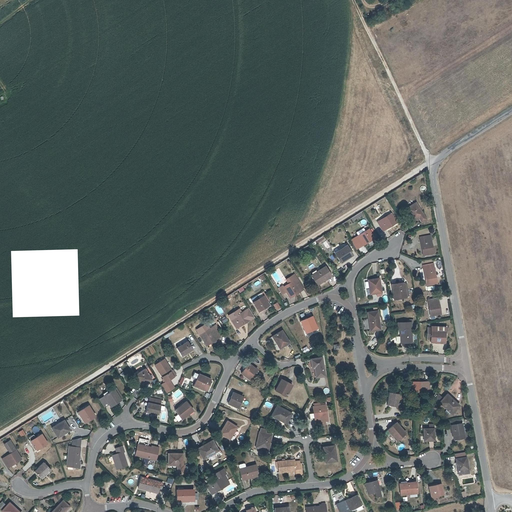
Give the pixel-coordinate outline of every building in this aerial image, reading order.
[(417,203),(408,209),(415,221),(420,218),(423,222),(427,219),(417,203)] [(362,211),(355,215),(352,218),(354,220),(364,214),(362,211)] [(385,231),(398,222),(392,213),(379,222),(385,231)] [(365,228),(358,232),(360,235),(357,237),(363,246),(376,238),(370,229),(367,231),(365,228)] [(424,254),(434,253),(432,235),(422,237),(424,254)] [(363,246),(357,237),(352,240),(358,249),(363,246)] [(341,262),(353,254),(347,245),(335,253),(341,262)] [(428,285),(437,283),(434,263),(424,265),(428,285)] [(319,285),(333,276),(327,267),(313,275),(319,285)] [(295,274),(287,279),(290,283),(298,279),(295,274)] [(371,294),(381,293),(379,278),(369,280),(371,294)] [(305,289),(298,279),(290,283),(285,287),(284,285),(280,287),(284,294),(288,292),(292,298),(305,289)] [(408,284),(405,284),(404,282),(393,284),(395,294),(406,292),(406,291),(409,291),(408,284)] [(260,311),(271,305),(266,295),(255,302),(260,311)] [(432,315),(442,313),(438,297),(429,299),(432,315)] [(238,328),(252,319),(246,310),(233,319),(238,328)] [(371,330),(380,329),(378,311),(369,312),(371,330)] [(308,333),(319,328),(313,317),(303,322),(308,333)] [(413,342),(412,322),(399,323),(399,329),(400,329),(401,342),(413,342)] [(205,332),(202,334),(208,345),(212,343),(217,339),(222,336),(220,332),(222,331),(218,324),(211,328),(209,325),(203,329),(205,332)] [(433,330),(432,338),(432,341),(436,341),(445,341),(446,341),(446,335),(448,335),(448,326),(437,326),(433,326),(433,330)] [(283,347),(291,341),(284,330),(275,336),(283,347)] [(183,356),(194,349),(189,342),(178,348),(183,356)] [(325,358),(313,360),(315,368),(317,368),(318,377),(327,376),(325,358)] [(173,370),(171,371),(164,361),(156,367),(166,382),(170,380),(176,375),(173,370)] [(250,380),(258,369),(250,363),(242,373),(250,380)] [(144,386),(154,380),(147,369),(137,375),(144,386)] [(207,390),(211,379),(201,374),(196,385),(207,390)] [(187,388),(189,379),(181,377),(179,386),(187,388)] [(288,396),(294,385),(283,378),(277,389),(288,396)] [(170,380),(166,382),(162,385),(167,393),(175,388),(170,380)] [(416,383),(409,383),(410,388),(410,391),(431,391),(432,381),(418,381),(416,381),(416,383)] [(127,398),(120,387),(116,389),(123,400),(127,398)] [(112,407),(123,400),(116,389),(106,396),(112,407)] [(399,406),(400,393),(391,392),(389,404),(399,406)] [(240,409),(245,398),(235,393),(230,404),(240,409)] [(442,394),(438,397),(441,401),(452,413),(461,406),(450,394),(445,398),(442,394)] [(152,397),(151,401),(150,401),(147,409),(160,413),(163,405),(164,400),(152,397)] [(184,418),(196,410),(189,401),(178,410),(184,418)] [(327,404),(326,404),(323,404),(322,403),(322,402),(317,402),(317,405),(315,405),(318,422),(327,420),(329,420),(327,404)] [(289,423),(294,413),(279,405),(274,415),(289,423)] [(87,423),(97,416),(90,406),(80,412),(87,423)] [(60,436),(71,429),(66,420),(54,427),(60,436)] [(231,440),(238,427),(229,421),(221,433),(231,440)] [(399,440),(408,432),(400,422),(390,429),(399,440)] [(466,432),(463,422),(453,425),(455,435),(456,436),(458,435),(458,434),(460,434),(461,435),(461,438),(467,437),(469,436),(468,432),(466,432)] [(269,433),(270,428),(265,427),(259,447),(271,450),(275,434),(269,433)] [(426,441),(436,441),(436,428),(425,429),(426,441)] [(43,435),(38,437),(36,434),(31,437),(39,449),(49,443),(43,435)] [(9,449),(11,448),(14,453),(4,459),(10,468),(24,459),(11,440),(6,444),(9,449)] [(206,458),(219,450),(214,440),(201,448),(206,458)] [(154,445),(154,447),(139,443),(137,454),(158,460),(161,446),(154,445)] [(327,462),(339,461),(336,445),(325,446),(327,462)] [(69,466),(82,467),(82,462),(81,461),(82,447),(80,447),(74,447),(71,446),(69,466)] [(125,446),(118,448),(121,461),(117,462),(119,469),(129,466),(127,459),(129,459),(125,446)] [(172,454),(170,465),(179,466),(178,474),(185,474),(186,466),(184,466),(186,455),(172,454)] [(469,457),(458,459),(462,474),(463,474),(463,479),(473,477),(472,473),(469,457)] [(305,474),(303,462),(298,462),(297,460),(297,459),(278,462),(279,468),(281,468),(282,473),(291,471),(298,470),(299,473),(299,475),(305,474)] [(258,464),(249,466),(248,461),(241,463),(244,478),(260,475),(258,464)] [(43,479),(52,470),(45,463),(37,472),(43,479)] [(215,494),(228,486),(226,483),(229,482),(225,476),(227,475),(225,470),(215,475),(218,480),(209,485),(215,494)] [(164,489),(166,483),(144,478),(141,488),(160,493),(162,488),(164,489)] [(378,480),(365,483),(367,493),(381,490),(378,480)] [(403,494),(419,492),(417,481),(402,483),(403,494)] [(435,496),(437,495),(439,495),(446,494),(444,483),(433,485),(434,496),(435,496)] [(180,503),(196,502),(196,490),(179,491),(180,503)] [(340,511),(348,511),(364,505),(360,494),(337,504),(340,511)] [(66,511),(72,506),(64,500),(53,511),(66,511)] [(4,502),(0,506),(5,510),(8,507),(4,502)]
